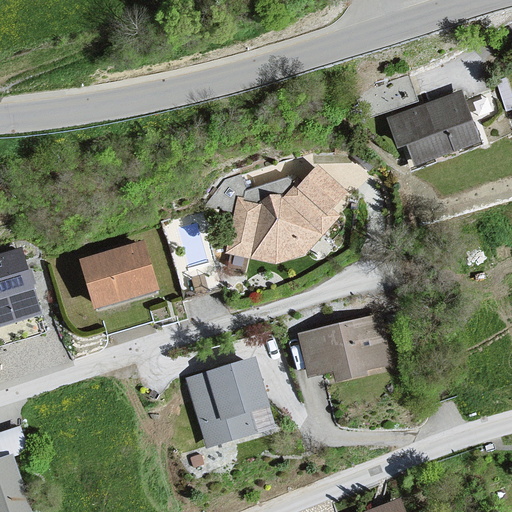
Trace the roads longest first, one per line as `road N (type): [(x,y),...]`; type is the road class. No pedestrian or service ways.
road 1 (residential): [(382,30),(144,98),(0,118)]
road 2 (residential): [(0,397),(360,284)]
road 3 (residential): [(511,424),(271,511)]
